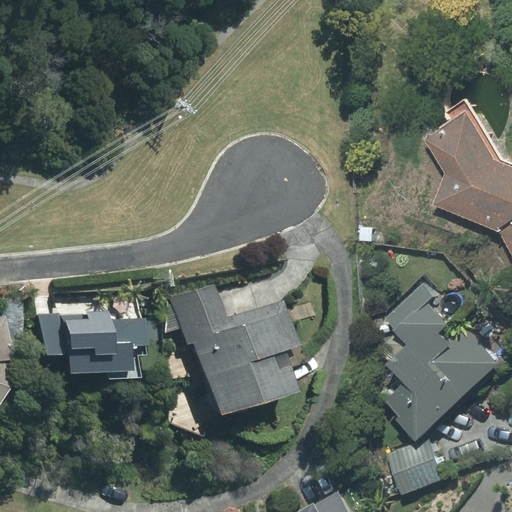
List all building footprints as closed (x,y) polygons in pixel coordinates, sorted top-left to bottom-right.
[(511,230),(511,152),(485,107),(432,138),(452,172),(441,204),(511,229),(511,230)] [(366,239),(380,239),(380,226),(366,225),(366,239)] [(430,437),(507,362),(471,325),(457,339),(448,330),(456,324),(433,301),(439,295),(427,281),(392,315),(418,342),(397,362),(414,381),(398,396),(412,411),(409,415),(430,437)] [(211,330),(190,336),(210,409),(291,387),(284,363),(272,366),(262,331),(273,328),(266,303),(208,319),(211,330)] [(56,368),(122,365),(121,342),(139,341),(138,314),(100,316),(100,309),(31,312),(33,351),(55,350),(56,368)] [(437,437),(394,453),(408,491),(451,475),(437,437)] [(358,511),(345,491),(324,503),(323,502),(307,511),(358,511)]
